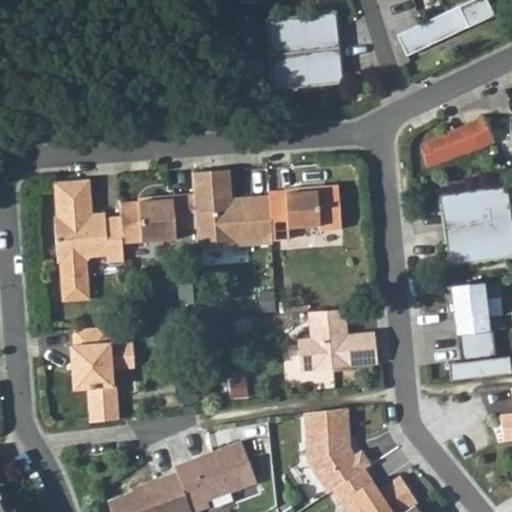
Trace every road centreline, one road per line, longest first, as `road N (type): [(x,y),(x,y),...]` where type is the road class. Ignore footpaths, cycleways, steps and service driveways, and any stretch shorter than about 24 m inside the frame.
road 1 (residential): [(64,511),(22,418),(4,191),(10,171),(35,156),(380,131)]
road 2 (residential): [(380,131),(407,413),(479,511)]
road 3 (residential): [(406,114),(364,0)]
